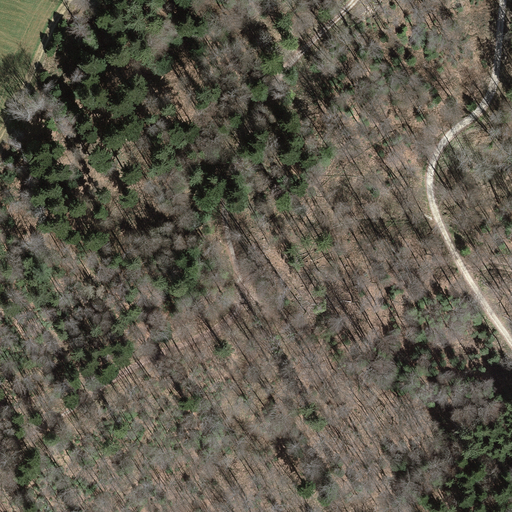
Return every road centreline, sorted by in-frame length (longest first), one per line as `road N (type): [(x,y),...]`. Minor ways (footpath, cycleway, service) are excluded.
road 1 (track): [(0,448),(230,320),(242,289),(224,214),(227,183),(271,86),(353,0)]
road 2 (track): [(511,343),(438,222),(430,193),(434,151),(488,98),(504,0)]
road 3 (track): [(67,0),(0,134)]
